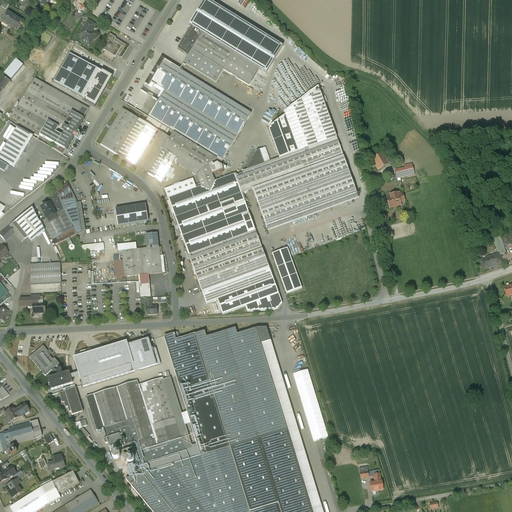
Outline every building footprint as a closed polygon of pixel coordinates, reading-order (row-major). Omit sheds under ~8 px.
[(192,27),(202,33),(260,69),(267,73),(283,46),(207,0),(204,0),(189,25),(192,27)] [(24,1),(21,7),(25,9),(29,3),(26,1),(26,2),(24,1)] [(9,5),(4,2),(1,7),(6,10),(9,5)] [(74,17),(80,21),(84,17),(78,12),(74,17)] [(21,22),(8,14),(3,22),(8,25),(8,26),(10,28),(11,27),(16,31),(21,22)] [(94,24),(88,21),(79,34),(84,37),(81,41),(89,46),(96,35),(90,31),(94,24)] [(202,33),(192,27),(178,49),(188,56),(191,51),(202,33)] [(260,69),(202,33),(191,51),(224,71),(249,86),(260,69)] [(124,44),(110,35),(101,49),(115,58),(117,54),(120,56),(127,46),(124,44)] [(224,71),(191,51),(188,56),(184,63),(216,83),(224,71)] [(70,54),(54,82),(85,100),(84,101),(96,107),(113,76),(102,70),(101,71),(70,54)] [(251,114),(180,70),(161,58),(145,84),(149,87),(151,82),(165,91),(148,117),(217,159),(221,162),(251,114)] [(4,74),(11,80),(23,66),(16,59),(4,74)] [(3,77),(0,81),(0,88),(3,90),(3,91),(10,82),(3,77)] [(35,79),(10,119),(18,123),(43,84),(35,79)] [(89,109),(43,84),(18,123),(18,124),(39,135),(53,143),(55,144),(72,113),(83,119),(89,109)] [(318,87),(284,113),(285,115),(298,152),(336,138),(318,87)] [(122,110),(102,143),(104,144),(103,147),(134,166),(156,130),(145,123),(122,110)] [(72,113),(55,144),(66,150),(73,136),(74,137),(75,138),(75,139),(78,140),(80,136),(79,135),(80,134),(79,134),(80,133),(78,132),(77,134),(75,133),(83,119),(72,113)] [(269,130),(279,158),(298,152),(285,115),(271,126),(269,130)] [(217,159),(148,117),(145,123),(156,130),(170,139),(163,150),(194,169),(191,173),(196,176),(197,177),(201,187),(197,188),(168,199),(206,304),(217,300),(274,279),(242,194),(253,190),(266,227),(357,195),(336,138),(298,152),(279,158),(248,170),(247,170),(244,171),(242,175),(239,177),(235,174),(215,182),(212,174),(223,170),(222,166),(217,163),(213,165),(212,163),(217,159)] [(33,137),(17,127),(2,153),(18,162),(33,137)] [(170,139),(156,130),(134,166),(148,175),(158,159),(163,150),(170,139)] [(50,148),(52,145),(53,143),(39,135),(37,139),(41,142),(50,148)] [(55,144),(53,143),(52,145),(54,146),(52,149),(63,155),(66,150),(55,144)] [(257,151),(247,169),(248,170),(264,164),(259,150),(257,151)] [(18,162),(2,153),(0,155),(0,158),(14,168),(18,162)] [(382,153),(372,160),(378,171),(389,164),(382,153)] [(158,159),(148,175),(161,183),(171,167),(158,159)] [(411,165),(404,167),(405,168),(406,171),(407,176),(414,174),(411,165)] [(67,182),(53,194),(53,196),(49,200),(50,203),(56,214),(64,210),(57,197),(70,187),(67,182)] [(70,187),(57,197),(64,210),(76,234),(85,230),(81,203),(77,203),(76,200),(70,187)] [(395,194),(390,196),(391,198),(387,199),(389,209),(394,207),(401,205),(400,202),(404,201),(403,195),(400,196),(399,193),(395,194)] [(50,203),(46,205),(45,204),(44,204),(41,205),(41,206),(42,207),(41,208),(47,219),(56,214),(50,203)] [(145,205),(116,210),(118,226),(148,221),(145,205)] [(32,208),(15,221),(28,237),(32,242),(45,231),(41,222),(40,222),(32,208)] [(56,214),(47,219),(41,222),(45,231),(50,241),(52,240),(54,245),(76,234),(64,210),(56,214)] [(28,237),(15,221),(10,226),(15,233),(22,242),(28,237)] [(10,226),(0,234),(0,235),(5,241),(15,233),(10,226)] [(157,235),(146,236),(147,249),(148,249),(158,248),(157,235)] [(500,237),(493,240),(498,254),(499,254),(499,256),(505,253),(500,237)] [(104,243),(81,246),(84,253),(105,250),(104,243)] [(147,249),(122,252),(123,261),(125,277),(138,276),(148,275),(162,274),(160,255),(160,254),(159,249),(160,248),(159,248),(158,248),(148,249),(147,249)] [(287,248),(272,254),(287,294),(302,288),(287,248)] [(498,254),(485,259),(489,268),(502,263),(499,256),(499,254),(498,254)] [(485,259),(480,261),(483,270),(489,268),(485,259)] [(123,261),(114,262),(115,278),(125,277),(123,261)] [(60,264),(30,265),(31,286),(61,284),(60,264)] [(148,275),(138,276),(141,297),(151,297),(149,284),(150,284),(149,280),(148,275)] [(274,279),(217,300),(223,315),(245,307),(279,294),(274,279)] [(10,298),(0,285),(0,306),(8,300),(10,298)] [(279,294),(245,307),(247,312),(277,310),(282,304),(279,294)] [(40,295),(31,296),(31,299),(20,299),(20,306),(33,305),(38,305),(38,303),(40,301),(40,295)] [(152,300),(146,300),(146,304),(147,311),(146,311),(145,312),(145,315),(146,315),(147,315),(147,316),(157,315),(157,306),(152,307),(152,300)] [(38,305),(33,305),(34,315),(38,315),(37,314),(45,314),(45,305),(38,305)] [(7,312),(0,310),(0,321),(5,323),(5,318),(7,319),(8,312),(7,312)] [(235,329),(206,337),(205,331),(176,340),(174,334),(164,338),(197,445),(192,446),(192,448),(185,450),(137,466),(140,475),(135,476),(135,477),(125,480),(152,511),(312,511),(261,344),(270,341),(266,328),(256,329),(237,335),(235,329)] [(133,372),(157,365),(152,349),(148,338),(77,359),(85,386),(133,372)] [(48,352),(43,347),(30,358),(45,376),(52,371),(54,369),(59,365),(55,359),(53,360),(47,353),(48,352)] [(152,349),(157,365),(160,363),(156,348),(152,349)] [(57,370),(56,371),(55,370),(54,369),(52,371),(53,372),(57,373),(58,374),(59,374),(59,375),(48,379),(49,384),(49,385),(50,386),(52,390),(73,384),(71,379),(72,378),(70,377),(69,372),(62,374),(61,373),(62,372),(62,371),(62,370),(61,369),(60,368),(59,368),(58,369),(57,370)] [(328,437),(308,370),(293,374),(313,442),(328,437)] [(137,381),(86,397),(97,431),(103,429),(129,421),(138,452),(182,439),(163,380),(162,378),(139,386),(137,381)] [(192,446),(170,378),(163,380),(182,439),(185,450),(192,448),(192,446)] [(9,396),(1,386),(0,387),(0,394),(1,395),(0,395),(0,400),(0,401),(9,396)] [(75,388),(59,393),(62,403),(64,403),(66,408),(68,407),(69,413),(71,412),(72,416),(83,412),(75,388)] [(25,404),(15,411),(19,418),(29,411),(25,404)] [(5,414),(8,418),(10,423),(11,423),(19,418),(15,411),(13,408),(5,413),(5,414)] [(90,436),(84,427),(88,424),(84,418),(75,425),(85,439),(90,436)] [(30,424),(9,429),(9,432),(3,434),(6,447),(13,445),(34,440),(33,434),(41,432),(38,421),(30,423),(30,424)] [(131,445),(123,448),(124,452),(123,452),(124,457),(133,454),(138,452),(129,421),(103,429),(106,438),(127,432),(131,445)] [(106,438),(104,439),(105,444),(108,443),(110,452),(123,448),(131,445),(127,432),(106,438)] [(50,435),(43,439),(48,445),(54,441),(50,435)] [(138,452),(133,454),(137,466),(185,450),(182,439),(138,452)] [(13,445),(6,447),(7,451),(6,452),(9,457),(17,452),(13,445)] [(28,464),(33,461),(25,450),(21,453),(28,464)] [(62,455),(52,458),(54,466),(49,467),(50,471),(55,470),(55,473),(56,473),(60,472),(60,471),(60,469),(65,467),(62,455)] [(44,460),(38,462),(41,471),(47,468),(44,460)] [(1,469),(0,469),(0,483),(8,479),(7,479),(12,476),(16,473),(12,467),(7,470),(5,472),(4,473),(1,469)] [(16,473),(12,476),(14,479),(17,476),(22,473),(21,470),(16,473)] [(73,472),(52,483),(41,489),(49,504),(60,498),(58,494),(79,484),(79,482),(78,479),(76,479),(73,472)] [(21,494),(16,487),(21,484),(18,479),(5,487),(13,499),(21,494)] [(375,483),(370,484),(371,492),(381,491),(380,482),(379,482),(375,483)] [(10,507),(13,511),(36,511),(49,504),(41,489),(10,507)] [(85,495),(57,511),(85,511),(98,504),(92,493),(86,497),(85,495)] [(439,501),(431,503),(432,509),(440,508),(439,501)]
